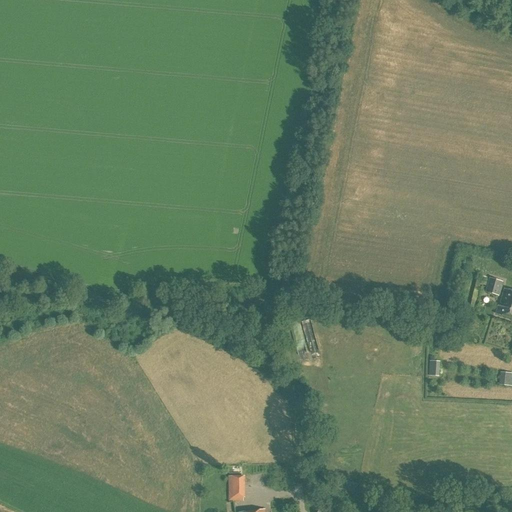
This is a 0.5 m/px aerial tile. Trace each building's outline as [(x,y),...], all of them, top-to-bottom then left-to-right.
[(499,296),(503,282),(489,278),(485,292),(499,296)] [(511,318),(511,290),(504,289),(499,305),(498,305),(496,314),(511,318)] [(429,376),(439,377),(440,362),(430,361),(429,376)] [(511,386),(511,373),(500,372),(499,385),(511,386)] [(228,501),(243,501),(243,498),(245,498),(244,476),(228,476),(228,501)] [(351,492),(352,483),(340,480),(338,489),(351,492)]
